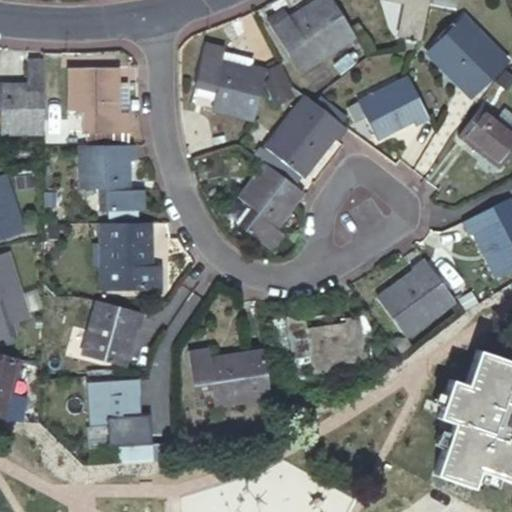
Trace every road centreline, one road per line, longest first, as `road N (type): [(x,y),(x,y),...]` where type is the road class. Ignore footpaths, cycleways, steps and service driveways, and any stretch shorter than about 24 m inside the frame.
road 1 (residential): [(193,511),(310,440),(481,313),(511,301)]
road 2 (residential): [(152,8),(152,103),(169,183),(213,255),(268,281),(319,272)]
road 3 (residential): [(319,272),(401,218),(396,187),(354,165),(318,206)]
road 4 (residential): [(152,8),(105,22),(0,16)]
